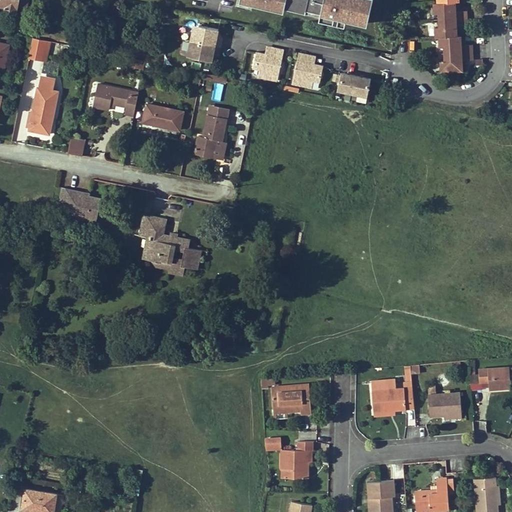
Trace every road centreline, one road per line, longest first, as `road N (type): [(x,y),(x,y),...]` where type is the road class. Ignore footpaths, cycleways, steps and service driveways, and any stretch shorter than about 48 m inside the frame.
road 1 (residential): [(219,187),(0,145)]
road 2 (residential): [(497,0),(499,59),(485,83),(457,91),(399,73)]
road 3 (residential): [(344,452),(490,442),(511,453)]
